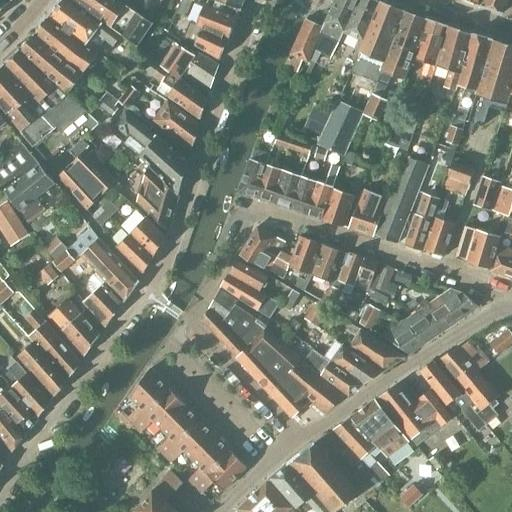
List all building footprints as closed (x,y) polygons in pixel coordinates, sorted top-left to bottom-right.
[(0,0),(0,15),(12,4),(8,0),(0,0)] [(122,38),(70,0),(64,0),(50,19),(98,52),(107,41),(115,48),(122,38)] [(152,22),(139,13),(119,0),(70,0),(122,38),(124,36),(139,48),(155,24),(152,22)] [(119,0),(139,13),(146,0),(119,0)] [(146,0),(139,13),(152,22),(164,0),(146,0)] [(215,0),(212,8),(239,19),(242,11),(246,0),(215,0)] [(337,0),(325,28),(320,41),(338,49),(345,35),(361,0),(337,0)] [(376,0),(361,0),(345,35),(364,44),(365,44),(382,3),(376,0)] [(484,0),(481,7),(481,8),(504,16),(510,0),(484,0)] [(365,44),(364,44),(360,54),(361,54),(354,70),(367,75),(362,85),(376,91),(377,91),(379,86),(385,69),(399,31),(407,13),(382,3),(365,44)] [(239,19),(212,8),(207,6),(206,6),(199,23),(193,21),(186,36),(198,43),(196,46),(222,60),(239,19)] [(371,103),(365,116),(384,123),(392,102),(385,99),(393,77),(407,82),(415,61),(419,46),(424,29),(427,19),(407,13),(399,31),(385,69),(379,86),(377,91),(376,91),(371,103)] [(98,52),(50,19),(37,37),(85,74),(101,54),(98,52)] [(419,46),(415,61),(426,65),(423,74),(434,77),(437,69),(437,68),(450,28),(427,19),(424,29),(419,46)] [(310,64),(320,41),(325,28),(308,20),(292,56),(292,60),(289,69),(300,74),(304,62),(310,64)] [(437,68),(437,69),(437,68),(450,72),(445,89),(458,93),(460,87),(459,87),(474,35),(471,35),(456,30),(450,28),(437,68)] [(459,87),(460,87),(467,89),(465,93),(464,94),(460,109),(471,112),(472,109),(474,109),(487,65),(494,41),(474,35),(459,87)] [(86,75),(85,74),(37,37),(22,50),(68,95),(86,75)] [(487,65),(474,109),(470,123),(485,128),(491,108),(507,113),(509,106),(510,106),(511,98),(511,46),(495,41),(494,41),(487,65)] [(182,81),(209,99),(213,89),(187,73),(197,56),(177,44),(162,67),(182,81)] [(68,95),(22,50),(7,64),(34,98),(48,116),(58,128),(63,135),(89,113),(68,95)] [(199,53),(197,56),(187,73),(213,89),(221,67),(199,53)] [(182,81),(162,67),(152,60),(145,71),(173,90),(169,97),(202,120),(209,99),(182,81)] [(0,103),(11,117),(34,98),(7,64),(0,70),(0,103)] [(121,103),(130,111),(143,94),(132,86),(120,102),(121,103)] [(371,103),(344,91),(332,117),(323,137),(319,145),(321,146),(331,151),(346,158),(365,116),(371,103)] [(121,103),(120,102),(109,93),(99,105),(114,117),(121,110),(118,107),(121,103)] [(34,98),(11,117),(23,133),(35,147),(58,128),(48,116),(34,98)] [(169,102),(161,112),(154,122),(192,153),(201,126),(169,102)] [(323,137),(332,117),(315,109),(306,129),(323,137)] [(150,149),(159,137),(160,136),(127,111),(115,127),(129,138),(131,135),(150,149)] [(0,140),(1,140),(0,138),(0,130),(8,124),(0,113),(0,140)] [(411,148),(414,140),(413,139),(414,136),(415,136),(419,123),(395,115),(386,139),(411,148)] [(460,147),(465,131),(452,127),(447,143),(460,147)] [(290,150),(293,140),(279,136),(276,145),(290,150)] [(159,137),(150,149),(141,159),(149,166),(181,197),(190,162),(159,137)] [(117,196),(125,188),(119,181),(93,155),(95,152),(84,140),(71,153),(78,160),(60,178),(89,211),(110,190),(117,196)] [(293,140),(290,150),(307,156),(311,146),(293,140)] [(0,182),(7,192),(41,165),(21,141),(0,157),(0,182)] [(508,174),(511,161),(511,143),(502,141),(493,168),(508,174)] [(321,146),(316,158),(325,162),(331,151),(321,146)] [(257,199),(270,161),(272,155),(262,152),(263,149),(257,147),(252,160),(239,193),(257,199)] [(407,157),(407,158),(388,206),(373,237),(400,245),(431,166),(407,157)] [(272,204),(284,171),(273,167),(275,163),(270,161),(257,199),(272,204)] [(451,171),(445,190),(467,198),(476,169),(454,161),(451,171)] [(40,198),(57,184),(41,165),(7,192),(31,226),(50,211),(40,198)] [(181,197),(149,166),(138,202),(171,233),(181,197)] [(445,190),(451,171),(435,166),(425,194),(418,216),(416,215),(406,247),(424,252),(425,250),(442,200),(445,190)] [(324,221),(335,189),(334,188),(341,170),(334,168),(328,186),(318,182),(307,216),(324,221)] [(290,210),(303,177),(284,171),(272,204),(290,210)] [(307,216),(318,182),(303,177),(290,210),(307,216)] [(511,190),(501,187),(502,185),(484,179),(472,214),(486,218),(488,210),(511,218),(511,214),(511,190)] [(335,189),(324,221),(346,228),(356,197),(335,189)] [(373,237),(388,206),(376,202),(378,195),(366,190),(350,230),(373,237)] [(444,201),(442,200),(425,250),(447,257),(458,225),(445,221),(451,203),(444,201)] [(0,226),(13,248),(31,236),(9,202),(0,207),(0,226)] [(106,212),(113,218),(120,211),(111,202),(104,209),(106,212)] [(103,227),(113,218),(106,212),(97,221),(103,227)] [(131,235),(155,258),(168,238),(147,218),(131,235)] [(458,260),(492,271),(500,247),(505,234),(511,236),(511,223),(502,220),(498,236),(467,227),(458,260)] [(250,242),(291,266),(293,259),(283,253),(288,244),(259,227),(250,242)] [(100,275),(127,303),(142,284),(92,231),(74,247),(99,275),(100,275)] [(146,274),(155,258),(131,235),(119,247),(146,274)] [(293,259),(291,266),(291,268),(313,276),(325,246),(301,237),(293,259)] [(69,250),(59,238),(47,249),(57,260),(69,250)] [(291,266),(250,242),(241,257),(271,274),(276,265),(289,273),(291,268),(291,266)] [(325,246),(313,276),(334,284),(345,253),(325,246)] [(82,257),(74,247),(68,252),(68,251),(57,260),(54,263),(63,274),(77,262),(77,261),(82,257)] [(511,251),(500,247),(492,271),(492,273),(511,280),(511,251)] [(369,296),(371,297),(375,290),(372,289),(379,263),(366,258),(351,253),(346,267),(345,266),(340,282),(338,281),(333,288),(323,302),(331,307),(341,292),(352,296),(355,288),(369,294),(369,296)] [(262,294),(262,293),(272,277),(240,259),(230,275),(262,294)] [(372,289),(375,290),(387,294),(396,298),(400,287),(391,283),(397,270),(379,263),(372,289)] [(50,287),(61,278),(51,266),(40,275),(50,287)] [(410,286),(414,277),(400,272),(396,281),(410,286)] [(108,329),(127,303),(100,275),(99,275),(106,283),(85,303),(108,329)] [(269,297),(262,293),(262,294),(230,275),(222,287),(273,319),(281,305),(269,298),(269,297)] [(306,293),(310,284),(303,280),(298,289),(306,293)] [(16,294),(5,282),(0,286),(0,304),(2,307),(16,294)] [(70,291),(76,299),(81,296),(74,288),(70,291)] [(262,317),(221,289),(217,297),(204,322),(237,359),(275,399),(277,397),(296,418),(312,403),(326,416),(350,398),(322,377),(302,361),(267,329),(259,322),(262,317)] [(291,313),(302,295),(294,290),(284,308),(291,313)] [(375,290),(371,297),(372,298),(371,300),(386,307),(391,299),(386,297),(387,294),(375,290)] [(440,298),(461,321),(480,308),(463,294),(453,290),(440,298)] [(440,298),(424,309),(443,334),(461,321),(440,298)] [(87,358),(102,336),(83,315),(74,304),(54,322),(87,358)] [(319,328),(330,311),(317,304),(306,320),(319,328)] [(369,329),(380,311),(371,306),(364,318),(361,325),(369,329)] [(357,323),(361,315),(351,309),(347,317),(357,323)] [(443,334),(424,309),(407,321),(426,346),(443,334)] [(31,337),(36,343),(70,381),(82,363),(36,311),(27,320),(37,332),(31,337)] [(296,337),(303,326),(295,320),(288,331),(296,337)] [(426,346),(407,321),(383,337),(411,356),(426,346)] [(352,345),(345,340),(343,344),(344,345),(350,349),(385,373),(407,359),(351,323),(347,330),(357,337),(352,345)] [(301,329),(296,337),(301,340),(306,332),(301,329)] [(500,356),(511,345),(511,332),(510,331),(492,346),(500,356)] [(56,397),(70,381),(36,343),(19,357),(56,397)] [(441,360),(462,386),(480,372),(491,363),(481,351),(478,354),(469,343),(459,350),(458,348),(441,360)] [(350,349),(344,345),(333,362),(366,386),(385,373),(350,349)] [(351,397),(366,386),(333,362),(328,369),(311,356),(307,363),(323,376),(351,397)] [(11,386),(41,419),(53,401),(28,374),(19,362),(10,370),(20,382),(13,388),(11,386)] [(473,402),(466,393),(463,396),(437,362),(420,372),(449,407),(456,401),(464,410),(463,411),(480,433),(488,426),(470,405),(473,402)] [(136,427),(171,391),(151,370),(132,399),(140,408),(128,420),(136,427)] [(470,405),(488,426),(500,416),(494,410),(500,405),(497,401),(502,397),(480,372),(462,386),(466,393),(473,402),(470,405)] [(415,406),(399,386),(398,385),(380,398),(404,427),(414,440),(438,421),(443,428),(454,420),(431,391),(421,400),(422,401),(415,406)] [(0,403),(29,435),(37,424),(41,419),(11,386),(4,393),(0,388),(0,403)] [(171,391),(136,427),(143,434),(155,423),(163,431),(187,407),(171,391)] [(350,420),(378,448),(382,452),(405,436),(377,401),(350,420)] [(0,432),(15,454),(29,435),(0,403),(0,432)] [(187,407),(163,431),(171,439),(159,451),(166,458),(201,422),(187,407)] [(378,448),(350,420),(335,431),(342,439),(333,447),(356,471),(365,462),(372,469),(371,470),(384,483),(385,482),(401,499),(408,492),(392,475),(391,476),(379,463),(379,464),(370,455),(378,448)] [(201,422),(166,458),(173,465),(185,453),(193,461),(217,437),(201,422)] [(197,487),(231,452),(217,437),(193,461),(201,469),(190,481),(197,487)] [(291,464),(331,511),(338,511),(360,494),(315,444),(291,464)] [(231,452),(197,487),(204,494),(215,483),(225,492),(248,469),(231,452)] [(439,454),(430,461),(438,471),(447,464),(439,454)] [(460,495),(438,471),(430,461),(421,469),(451,503),(460,495)] [(331,511),(291,464),(272,480),(299,510),(307,502),(316,511),(331,511)] [(172,471),(155,490),(169,503),(185,484),(172,471)] [(291,511),(294,510),(268,482),(238,511),(239,511),(291,511)] [(408,492),(401,499),(408,508),(423,493),(415,485),(408,492)] [(178,511),(169,503),(155,490),(135,511),(178,511)]
